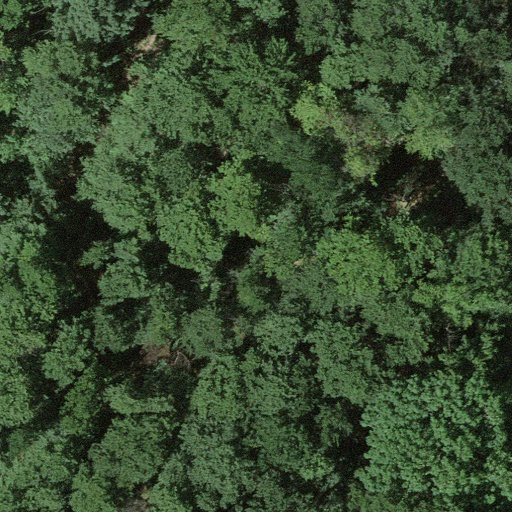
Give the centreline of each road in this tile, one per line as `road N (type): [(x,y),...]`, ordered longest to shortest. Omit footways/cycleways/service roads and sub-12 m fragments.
road 1 (track): [(0,317),(24,239),(182,0)]
road 2 (track): [(511,376),(505,511)]
